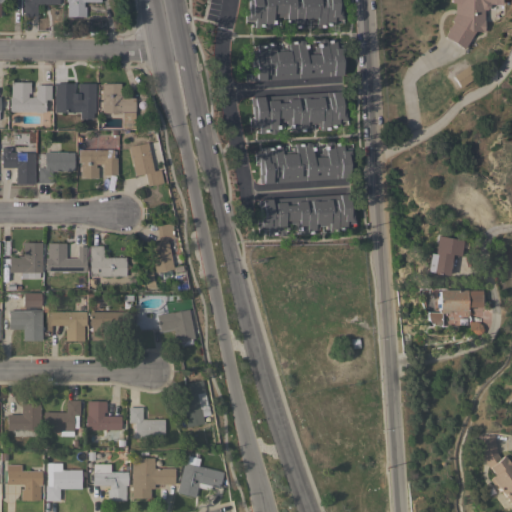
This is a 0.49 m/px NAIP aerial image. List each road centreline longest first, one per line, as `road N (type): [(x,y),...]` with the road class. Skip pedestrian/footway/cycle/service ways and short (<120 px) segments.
road 1 (tertiary): [(396,511),(365,0)]
road 2 (secondary): [(164,49),(261,511)]
road 3 (secondary): [(308,511),(205,148)]
road 4 (residential): [(243,193),(221,91),(227,0)]
road 5 (residential): [(182,48),(0,49)]
road 6 (residential): [(154,374),(0,373)]
road 7 (residential): [(221,91),(343,86)]
